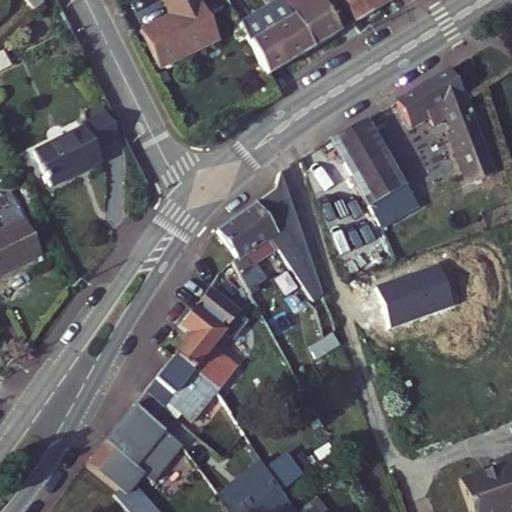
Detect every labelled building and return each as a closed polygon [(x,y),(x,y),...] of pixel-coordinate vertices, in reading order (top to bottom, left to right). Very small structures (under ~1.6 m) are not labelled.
[(213,45),(191,0),(165,0),(174,16),(146,32),(164,70),(213,45)] [(305,55),(278,0),(244,0),(249,9),(234,17),(265,76),(305,55)] [(338,36),(319,0),(314,0),(312,1),(311,0),(278,0),(305,55),(338,36)] [(330,0),(350,28),(395,3),(392,0),(330,0)] [(491,165),(468,95),(454,66),(395,100),(405,129),(435,119),(433,111),(443,108),(455,146),(448,148),(457,176),(491,165)] [(88,117),(97,145),(123,136),(114,107),(88,116),(88,117)] [(392,174),(373,113),(336,134),(353,189),(392,174)] [(45,174),(101,156),(97,145),(88,117),(33,135),(45,174)] [(406,218),(392,174),(353,189),(366,229),(406,218)] [(276,193),(257,205),(278,240),(277,250),(313,302),(323,295),(280,176),(276,193)] [(445,224),(486,209),(480,192),(439,207),(445,224)] [(0,219),(8,215),(1,201),(0,201),(0,219)] [(243,263),(278,240),(257,205),(210,233),(230,263),(225,266),(244,295),(263,282),(253,267),(248,270),(243,263)] [(0,264),(27,250),(8,215),(0,219),(0,264)] [(202,360),(234,320),(202,291),(167,330),(179,341),(166,357),(214,396),(226,380),(202,360)] [(156,414),(166,404),(189,423),(214,396),(166,357),(123,412),(127,415),(156,439),(167,424),(156,414)] [(109,498),(147,453),(167,469),(177,456),(156,439),(127,415),(100,446),(80,469),(109,498)] [(502,511),(511,508),(511,448),(495,454),(493,459),(456,470),(471,511),(502,511)] [(258,511),(251,502),(272,487),(256,466),(220,493),(234,511),(258,511)]
